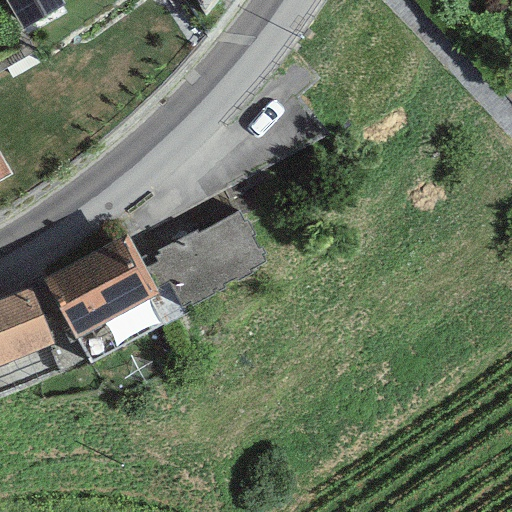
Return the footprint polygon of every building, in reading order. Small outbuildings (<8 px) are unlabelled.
[(6,0),(21,24),(61,0),(6,0)] [(0,154),(0,174),(8,170),(0,154)] [(161,257),(145,265),(156,285),(167,279),(180,304),(190,299),(191,301),(213,289),(211,286),(235,273),(237,277),(251,270),(249,265),(264,257),(238,210),(198,232),(195,227),(156,249),(161,257)] [(127,231),(43,276),(75,334),(158,289),(156,285),(145,265),(127,231)] [(31,284),(0,296),(0,359),(53,338),(31,284)]
